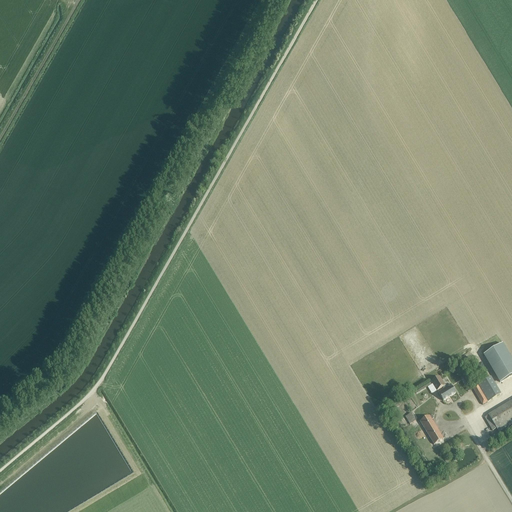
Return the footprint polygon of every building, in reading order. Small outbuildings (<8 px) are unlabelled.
[(511,359),(503,345),(484,357),(500,382),(511,375),(511,359)] [(444,389),(443,389),(438,392),(443,401),(456,393),(451,385),(446,387),(440,377),(431,382),(437,391),(443,388),(444,389)] [(491,377),(477,385),(487,402),(501,394),(491,377)] [(487,402),(477,385),(472,388),(483,405),(487,402)] [(499,432),(511,424),(511,401),(485,417),(493,431),(496,429),(499,432)] [(410,425),(416,421),(411,413),(405,417),(410,425)] [(434,445),(443,439),(429,417),(420,422),(434,445)]
